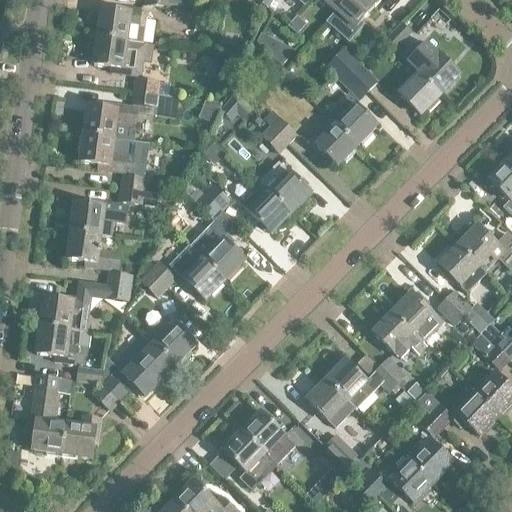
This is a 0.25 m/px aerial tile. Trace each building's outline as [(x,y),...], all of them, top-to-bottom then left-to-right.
[(194,0),(144,0),(145,9),(169,9),(169,7),(194,8),(194,0)] [(255,0),(254,3),(268,10),(273,0),(255,0)] [(323,0),(327,3),(335,10),(343,0),(323,0)] [(343,0),(335,10),(348,21),(345,25),(354,32),(381,0),(343,0)] [(101,12),(97,40),(144,46),(146,30),(145,30),(148,13),(141,12),(120,9),(119,14),(101,12)] [(306,26),(297,18),(288,28),(297,37),(306,26)] [(412,35),(402,24),(384,42),(395,53),(412,35)] [(122,75),(142,78),(144,61),(147,47),(144,46),(97,40),(93,67),(122,71),(122,75)] [(406,64),(412,71),(440,97),(460,76),(438,55),(437,56),(425,45),(406,64)] [(295,53),(282,46),(271,58),(282,68),(295,53)] [(326,70),(341,85),(351,74),(359,66),(344,52),(326,70)] [(233,80),(236,62),(215,59),(212,76),(233,80)] [(359,66),(351,74),(370,92),(377,85),(359,66)] [(421,116),(440,97),(412,71),(417,76),(399,95),(421,116)] [(341,85),(360,103),(370,92),(351,74),(341,85)] [(136,82),(134,95),(169,99),(171,87),(160,85),(136,82)] [(88,108),(85,136),(114,140),(135,143),(137,127),(136,127),(137,116),(177,121),(180,101),(169,99),(134,95),(132,109),(107,106),(107,110),(88,108)] [(341,106),(329,118),(331,119),(330,120),(335,126),(336,125),(357,146),(377,126),(356,105),(358,103),(349,95),(340,105),(341,106)] [(264,122),(271,129),(289,146),(297,138),(272,114),(264,122)] [(337,166),(357,146),(336,125),(335,126),(330,120),(310,140),(337,166)] [(279,156),(289,146),(271,129),(261,139),(279,156)] [(125,179),(144,182),(149,147),(134,145),(135,143),(114,140),(85,136),(81,164),(98,166),(97,173),(125,177),(125,179)] [(488,181),(510,202),(503,210),(511,219),(511,166),(507,162),(488,181)] [(280,183),(270,193),(291,214),(311,194),(284,167),(274,177),(280,183)] [(144,182),(125,179),(122,179),(120,191),(144,195),(146,182),(144,182)] [(249,215),(250,214),(271,234),(291,214),(270,193),(268,194),(261,187),(241,207),(249,215)] [(213,188),(204,197),(222,215),(231,205),(213,188)] [(160,197),(144,195),(120,191),(118,204),(158,210),(160,197)] [(213,224),(222,215),(204,197),(196,206),(213,224)] [(93,208),(76,206),(72,233),(100,237),(102,224),(126,228),(130,208),(94,203),(93,208)] [(457,246),(487,274),(499,262),(510,273),(511,270),(511,238),(507,234),(496,245),(477,226),(457,246)] [(97,253),(100,237),(72,233),(68,261),(86,264),(85,268),(118,273),(120,256),(97,253)] [(223,240),(204,261),(225,282),(245,262),(231,248),(235,244),(227,237),(223,241),(223,240)] [(457,246),(438,266),(468,295),(486,276),(485,276),(487,274),(457,246)] [(183,282),(184,281),(206,302),(225,282),(204,261),(203,261),(189,248),(169,268),(183,282)] [(157,265),(149,274),(167,292),(176,283),(157,265)] [(167,292),(149,274),(140,284),(158,301),(167,292)] [(109,276),(107,289),(132,292),(133,279),(109,276)] [(105,302),(130,305),(132,292),(107,289),(105,302)] [(411,294),(391,314),(423,345),(442,326),(432,315),(426,309),(429,306),(417,293),(413,297),(411,294)] [(455,294),(446,303),(464,321),(480,337),(482,336),(489,328),(474,312),(473,312),(455,294)] [(44,301),(40,328),(80,334),(87,335),(92,301),(62,297),(61,303),(44,301)] [(438,311),(456,329),(464,321),(446,303),(438,311)] [(393,354),(401,362),(411,352),(419,359),(427,350),(423,346),(423,345),(391,314),(372,333),(393,354)] [(140,344),(147,351),(170,374),(196,348),(165,318),(140,344)] [(511,348),(505,341),(506,341),(491,326),(489,328),(482,336),(508,362),(511,358),(511,348)] [(56,358),(55,363),(79,367),(80,356),(77,355),(80,334),(40,328),(37,356),(56,358)] [(486,361),(487,361),(499,372),(508,362),(482,336),(480,337),(471,347),(486,361)] [(102,386),(101,387),(120,405),(128,396),(122,391),(129,384),(145,400),(170,374),(147,351),(140,344),(115,369),(106,359),(102,374),(104,374),(102,386)] [(345,361),(325,381),(353,410),(356,413),(380,388),(389,397),(398,387),(380,369),(379,370),(365,358),(357,367),(370,379),(367,383),(345,361)] [(388,360),(380,369),(398,387),(402,391),(410,382),(388,360)] [(77,384),(102,386),(104,374),(102,374),(79,370),(77,384)] [(511,393),(493,375),(474,395),(497,417),(511,402),(511,393)] [(46,457),(61,459),(66,427),(54,426),(59,395),(69,396),(71,383),(37,379),(30,426),(36,427),(32,453),(46,455),(46,457)] [(353,410),(325,381),(309,398),(337,427),(353,410)] [(407,394),(416,403),(425,394),(416,385),(407,394)] [(110,415),(120,405),(101,387),(92,396),(110,415)] [(454,421),(450,417),(426,394),(416,405),(425,413),(444,432),(451,424),(454,421)] [(454,421),(451,424),(461,433),(467,426),(478,437),(497,417),(474,395),(455,415),(453,413),(450,417),(454,421)] [(260,412),(241,431),(278,467),(295,449),(285,439),(286,438),(260,412)] [(434,442),(444,432),(425,413),(415,423),(434,442)] [(66,427),(61,459),(78,461),(78,460),(92,462),(96,434),(99,434),(101,423),(82,420),(81,429),(66,427)] [(258,487),(278,467),(241,431),(221,453),(246,479),(248,477),(258,487)] [(428,442),(409,462),(432,485),(451,465),(428,442)] [(337,444),(328,453),(347,470),(355,462),(337,444)] [(21,454),(8,453),(5,474),(18,476),(21,454)] [(320,461),(331,473),(326,479),(336,489),(350,474),(347,470),(328,453),(320,461)] [(412,504),(432,485),(409,462),(404,456),(393,468),(398,473),(389,482),(412,504)] [(351,472),(362,482),(378,498),(388,488),(370,471),(369,473),(359,464),(351,472)] [(352,493),(368,508),(378,498),(362,482),(352,493)] [(193,484),(175,503),(183,511),(234,511),(221,499),(215,505),(193,484)] [(244,502),(253,511),(269,511),(270,511),(252,494),(244,502)] [(166,511),(183,511),(175,503),(166,511)]
